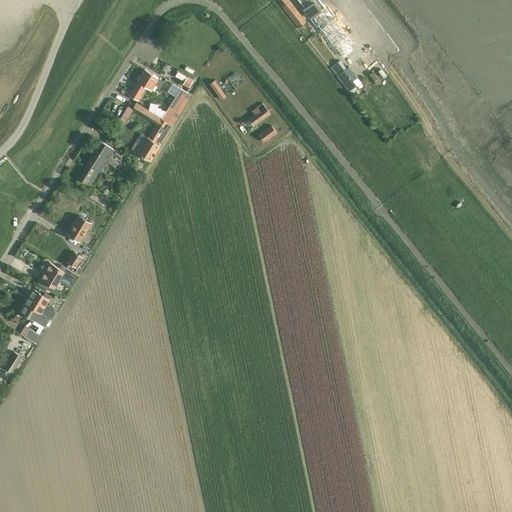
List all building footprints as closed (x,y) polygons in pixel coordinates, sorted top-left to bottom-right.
[(277,0),(299,28),(306,22),(289,0),(277,0)] [(299,0),(302,4),(312,16),(324,6),(319,0),(299,0)] [(312,16),(321,28),(334,19),(324,6),(312,16)] [(321,28),(333,43),(345,33),(334,19),(321,28)] [(345,33),(333,43),(344,58),(357,48),(345,33)] [(348,92),(349,91),(351,94),(356,90),(354,87),(357,85),(338,61),(330,68),(348,92)] [(145,69),(137,81),(151,90),(155,84),(161,88),(164,82),(158,78),(159,78),(145,69)] [(193,80),(177,71),(175,76),(184,81),(182,85),(189,88),(193,80)] [(226,96),(215,80),(209,83),(221,100),(226,96)] [(151,90),(137,81),(128,94),(138,100),(146,87),(151,90)] [(166,112),(161,118),(173,126),(177,118),(173,115),(187,92),(181,88),(166,112)] [(133,110),(157,124),(148,137),(138,152),(146,158),(151,161),(161,145),(173,126),(161,118),(136,103),(132,109),(133,110)] [(254,114),(248,118),(254,126),(271,114),(262,103),(252,110),(254,114)] [(128,106),(117,124),(122,127),(133,110),(132,109),(128,106)] [(239,120),(232,123),(236,130),(242,127),(239,120)] [(272,125),(259,134),(264,141),(277,132),(272,125)] [(101,140),(94,151),(107,160),(110,162),(109,164),(115,168),(118,163),(109,158),(114,149),(101,140)] [(114,153),(121,158),(124,153),(117,149),(114,153)] [(87,162),(88,162),(78,178),(86,183),(96,167),(101,170),(107,160),(94,151),(87,162)] [(132,163),(132,164),(140,169),(143,164),(135,159),(134,160),(132,163)] [(89,198),(108,210),(110,206),(91,194),(89,198)] [(67,233),(80,241),(91,223),(79,215),(75,223),(74,222),(67,233)] [(76,267),(82,257),(74,251),(67,262),(76,267)] [(50,262),(40,278),(45,282),(43,286),(55,293),(58,289),(57,288),(62,281),(68,284),(72,287),(79,275),(62,265),(60,268),(50,262)] [(49,318),(50,318),(51,319),(56,311),(54,309),(54,307),(53,306),(51,305),(49,304),(47,306),(45,304),(50,296),(45,292),(44,295),(33,289),(24,304),(38,313),(39,312),(49,318)] [(38,313),(24,304),(19,311),(35,320),(44,326),(49,318),(39,312),(38,313)] [(25,336),(34,342),(39,334),(30,328),(25,336)] [(7,361),(4,366),(13,371),(22,356),(24,353),(15,348),(13,351),(8,348),(2,358),(7,361)]
